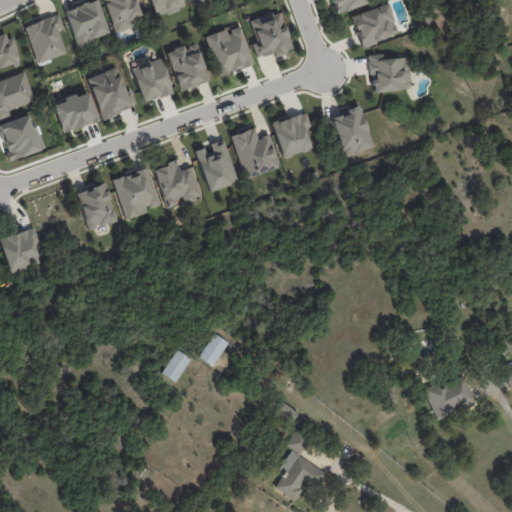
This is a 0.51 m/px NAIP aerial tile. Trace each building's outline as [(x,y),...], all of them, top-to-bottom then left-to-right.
[(76,48),(92,43),(90,38),(107,33),(96,0),(93,0),(63,10),(76,48)] [(102,0),(113,32),(142,22),(134,0),(102,0)] [(148,0),(154,17),(184,7),(182,0),(148,0)] [(330,0),(335,13),(370,2),(369,0),(330,0)] [(349,15),(359,46),(397,34),(387,3),(349,15)] [(291,49),(278,10),(246,21),(258,57),(272,52),(274,55),(291,49)] [(66,53),(58,31),(63,29),(58,14),(23,26),(36,63),(66,53)] [(252,65),(239,25),(204,36),(217,76),(252,65)] [(0,34),(0,67),(18,62),(9,32),(0,34)] [(208,80),(195,43),(183,47),(183,45),(165,52),(179,91),(208,80)] [(406,56),(382,59),(382,53),(367,55),(371,93),(409,88),(406,56)] [(141,102),(171,93),(160,57),(130,66),(141,102)] [(86,77),(100,118),(136,106),(130,90),(123,92),(115,68),(86,77)] [(7,110),(34,101),(24,71),(0,79),(0,117),(8,115),(7,110)] [(51,103),(62,133),(97,120),(86,90),(51,103)] [(373,146),(358,106),(328,117),(343,157),(373,146)] [(269,123),(280,158),(311,149),(305,129),(310,127),(305,112),(269,123)] [(41,149),(30,114),(0,123),(0,134),(8,160),(41,149)] [(278,167),(268,134),(256,138),(253,128),(229,135),(242,178),(278,167)] [(194,150),(206,191),(236,182),(222,139),(205,145),(206,146),(194,150)] [(152,167),(164,208),(175,204),(174,199),(182,196),(184,202),(200,198),(191,167),(178,170),(175,161),(152,167)] [(111,179),(124,220),(147,212),(146,209),(159,205),(147,168),(111,179)] [(74,193),(87,230),(116,220),(104,183),(74,193)] [(0,237),(0,244),(9,275),(40,265),(33,243),(38,242),(33,227),(0,237)] [(198,358),(215,334),(228,343),(211,367),(198,358)] [(160,374),(177,350),(190,360),(173,383),(160,374)] [(510,390),(503,377),(511,372),(511,390),(511,391),(510,390)] [(462,376),(475,402),(435,421),(421,391),(434,384),(437,392),(441,390),(440,387),(462,376)] [(283,402),(297,413),(292,420),(278,409),(283,402)] [(308,441),(299,454),(298,453),(297,454),(325,474),(315,489),(303,481),(298,488),(301,489),(293,501),(274,487),(281,476),(279,474),(281,471),(278,468),(291,450),(294,452),(295,451),(286,444),(297,428),(311,438),(308,441)]
